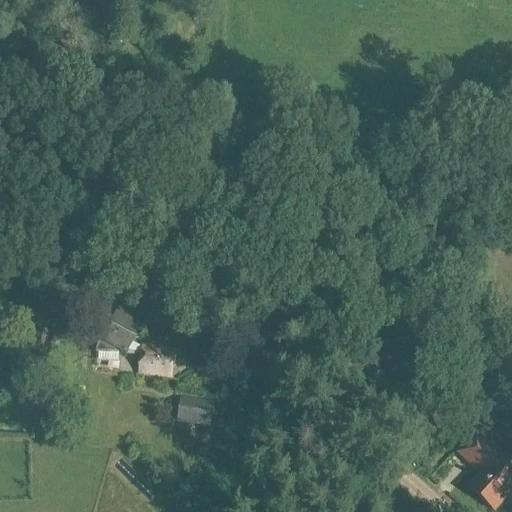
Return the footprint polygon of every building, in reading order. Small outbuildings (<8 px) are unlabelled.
[(145,322),(119,307),(99,345),(125,359),(145,322)] [(420,340),(381,359),(392,380),(431,362),(420,340)] [(173,356),(143,352),(141,373),(171,377),(173,356)] [(180,397),(176,423),(211,427),(213,401),(180,397)] [(431,413),(438,430),(455,423),(447,406),(431,413)] [(500,457),(493,451),(476,437),(460,455),(483,476),(470,490),(494,511),(511,491),(511,463),(502,455),(500,457)]
